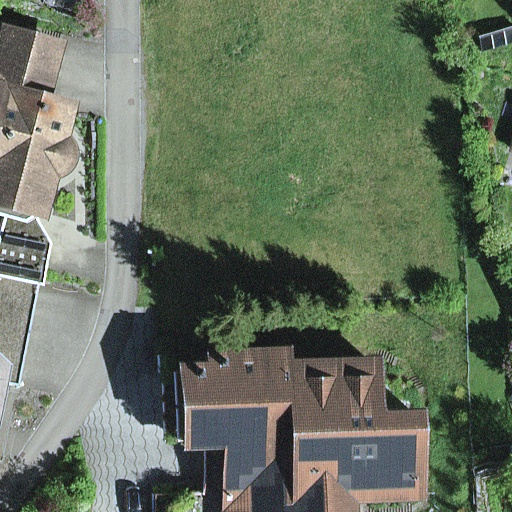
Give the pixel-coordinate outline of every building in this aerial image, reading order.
[(65,148),(56,139),(64,109),(42,103),(57,47),(0,32),(0,217),(4,218),(0,236),(0,275),(31,282),(39,246),(23,223),(36,216),(47,173),(59,170),(66,160),(65,148)] [(0,388),(1,384),(7,385),(28,284),(31,282),(0,275),(0,388)] [(280,354),(208,356),(209,369),(211,445),(224,445),(226,494),(239,494),(239,511),(295,511),(299,511),(327,511),(327,497),(345,496),(419,494),(416,413),(376,414),(374,364),(281,368),(280,354)] [(209,369),(183,370),(183,374),(159,375),(161,445),(201,444),(203,495),(226,494),(224,445),(211,445),(209,369)] [(298,511),(345,511),(345,496),(327,497),(327,511),(299,511),(298,511)]
